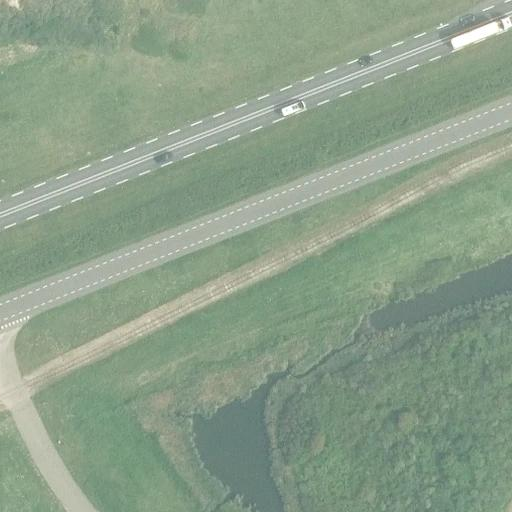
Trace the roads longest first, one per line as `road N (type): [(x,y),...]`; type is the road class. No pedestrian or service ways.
road 1 (primary): [(0,210),(511,9)]
road 2 (tertiary): [(0,313),(511,114)]
road 3 (unclassified): [(85,511),(0,365)]
